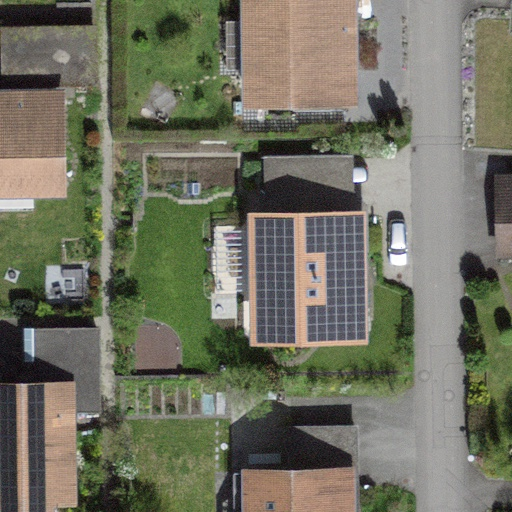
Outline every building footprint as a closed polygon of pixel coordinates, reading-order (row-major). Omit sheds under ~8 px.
[(349,98),(347,0),(240,0),(242,99),(349,98)] [(61,94),(0,94),(0,178),(62,178),(61,94)] [(496,213),(511,212),(511,182),(494,183),(496,213)] [(362,203),(248,203),(249,333),(362,333),(362,203)] [(511,212),(496,213),(497,252),(511,251),(511,212)] [(33,393),(0,393),(0,495),(64,494),(62,393),(33,393)] [(351,511),(350,461),(242,463),(242,511),(351,511)]
